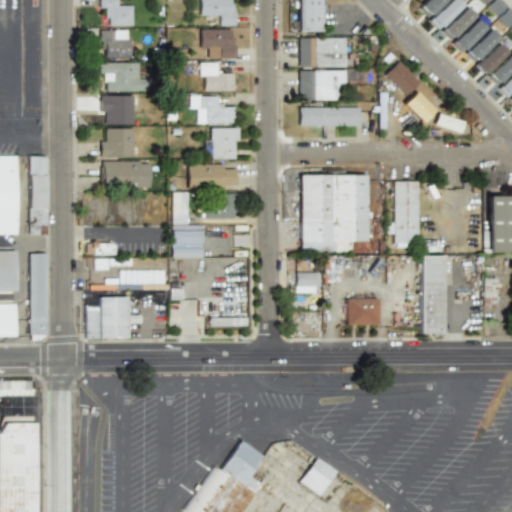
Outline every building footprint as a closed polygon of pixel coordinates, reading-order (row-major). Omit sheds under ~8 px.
[(130,5),(117,5),(117,0),(98,0),(98,15),(108,15),(108,25),(130,25),(130,5)] [(233,24),(232,0),(197,0),(198,15),(216,15),(216,24),(233,24)] [(320,31),(320,0),(295,0),(295,31),(320,31)] [(442,0),(423,0),(415,8),(424,17),(442,0)] [(447,0),(426,20),(434,29),(459,6),(454,0),(447,0)] [(481,4),(504,28),(511,20),(511,16),(497,0),(476,0),(480,4),(481,4)] [(471,16),(462,7),(438,31),(447,40),(471,16)] [(482,29),(473,20),(449,43),(458,52),(482,29)] [(232,28),(197,28),(197,48),(208,48),(208,58),(232,58),(232,28)] [(117,29),(98,29),(98,56),(128,56),(128,39),(117,39),(117,29)] [(471,63),(495,38),(486,29),(462,54),(471,63)] [(295,66),(342,66),(342,37),(295,37),(295,66)] [(504,52),(495,43),(472,65),(481,75),(504,52)] [(511,67),(511,55),(509,52),(485,76),(493,85),(511,67)] [(403,97),(418,82),(395,60),(381,74),(403,97)] [(135,61),(98,61),(98,82),(107,82),(107,90),(142,90),(142,71),(135,71),(135,61)] [(231,72),(218,72),(218,63),(197,63),(197,91),(214,91),(231,91),(231,72)] [(295,98),(342,98),(342,70),(295,70),(295,98)] [(511,89),(511,72),(495,88),(504,98),(511,89)] [(411,108),(429,89),(420,81),(403,100),(411,108)] [(136,105),(126,105),(126,95),(98,95),(98,113),(108,113),(108,123),(136,123),(136,105)] [(230,104),(218,104),(218,95),(195,95),(195,122),(230,122),(230,104)] [(296,126),(356,126),(356,106),(296,106),(296,126)] [(97,157),(131,157),(131,127),(97,127),(97,157)] [(235,127),(208,127),(208,159),(235,159),(235,127)] [(0,155),(18,155),(18,234),(0,234),(0,155)] [(30,156),(47,156),(47,234),(29,234),(30,156)] [(145,160),(98,160),(98,189),(145,189),(145,160)] [(183,187),(233,187),(233,163),(183,163),(183,187)] [(364,241),(347,241),(297,241),(297,175),(364,175),(364,241)] [(391,244),(415,244),(415,181),(391,181),(391,244)] [(183,191),(167,191),(167,223),(183,223),(183,191)] [(200,218),(232,218),(232,193),(210,193),(210,200),(200,200),(200,218)] [(511,252),(511,196),(485,196),(485,252),(511,252)] [(196,225),(167,225),(167,249),(196,249),(196,225)] [(347,252),(347,241),(297,241),(297,252),(347,252)] [(111,243),(84,243),(84,254),(111,254),(111,243)] [(0,250),(16,250),(16,290),(0,290),(0,250)] [(30,253),(46,253),(47,334),(30,334),(30,253)] [(439,333),(439,255),(416,255),(416,333),(439,333)] [(311,292),(311,271),(292,271),(291,292),(311,292)] [(492,306),(494,279),(481,278),(480,305),(492,306)] [(99,296),(127,296),(128,336),(99,337),(99,296)] [(374,324),(374,297),(341,297),(341,324),(374,324)] [(0,304),(16,304),(17,336),(0,336),(0,304)] [(99,305),(99,336),(86,336),(86,305),(99,305)] [(242,317),(201,317),(201,328),(242,328),(242,317)] [(0,396),(30,397),(30,380),(0,379),(0,396)] [(31,423),(31,511),(0,511),(0,424),(1,423),(31,423)] [(236,511),(257,484),(246,476),(261,456),(239,440),(217,470),(211,466),(180,508),(186,511),(236,511)] [(316,495),(333,471),(314,457),(297,482),(316,495)]
